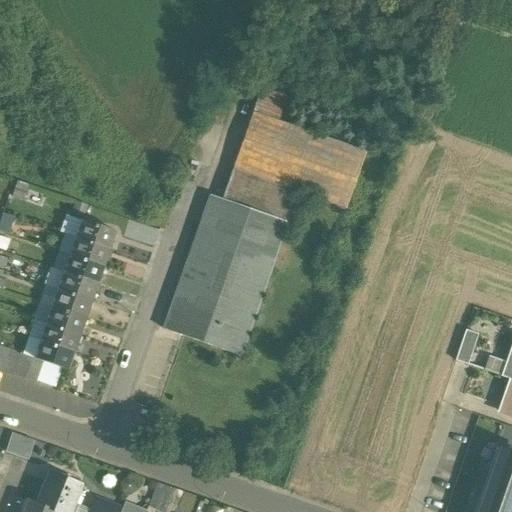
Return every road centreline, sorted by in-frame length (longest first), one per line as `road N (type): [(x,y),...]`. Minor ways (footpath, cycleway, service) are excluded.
road 1 (residential): [(103,445),(202,138)]
road 2 (residential): [(288,511),(103,445)]
road 3 (residential): [(463,372),(415,511)]
road 4 (track): [(202,138),(251,0)]
